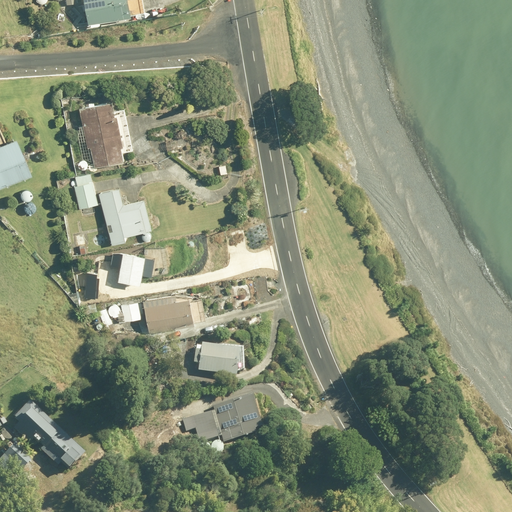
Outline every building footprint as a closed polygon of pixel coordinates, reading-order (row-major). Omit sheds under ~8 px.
[(143,6),(132,8),(130,0),(84,0),(89,24),(144,14),(143,6)] [(116,116),(115,110),(113,100),(80,106),(88,147),(92,147),(95,166),(124,161),(122,150),(131,149),(125,114),(120,115),(116,116)] [(14,138),(0,144),(0,186),(29,174),(14,138)] [(80,207),(97,204),(92,174),(74,177),(80,207)] [(145,198),(123,203),(120,188),(100,193),(112,244),(126,241),(125,235),(152,229),(145,198)] [(83,234),(74,236),(76,247),(86,245),(83,234)] [(142,283),(144,256),(121,254),(118,281),(142,283)] [(150,330),(197,322),(192,295),(146,303),(150,330)] [(125,321),(142,318),(139,301),(122,304),(125,321)] [(239,373),(240,348),(199,346),(198,370),(239,373)] [(223,443),(261,432),(251,396),(216,406),(219,419),(195,426),(199,443),(221,436),(223,443)] [(36,414),(39,411),(30,403),(20,414),(23,417),(13,428),(29,443),(35,437),(68,469),(83,452),(61,431),(57,434),(36,414)] [(20,470),(31,459),(16,444),(0,459),(0,467),(4,472),(7,475),(10,471),(16,466),(20,470)]
